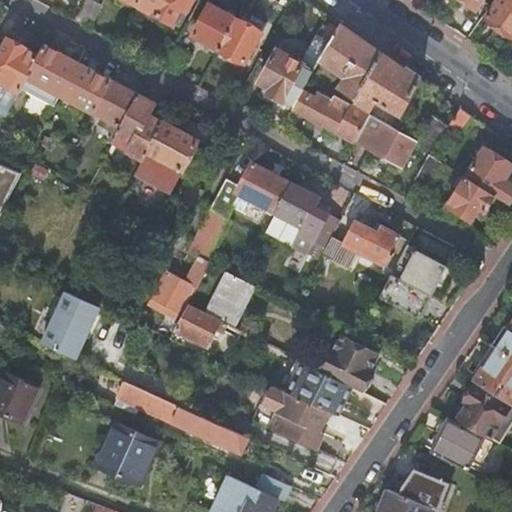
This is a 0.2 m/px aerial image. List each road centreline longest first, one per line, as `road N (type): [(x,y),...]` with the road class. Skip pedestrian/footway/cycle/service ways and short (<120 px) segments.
road 1 (residential): [(507,264),(12,0)]
road 2 (residential): [(333,511),(507,264)]
road 3 (residential): [(511,106),(360,0)]
